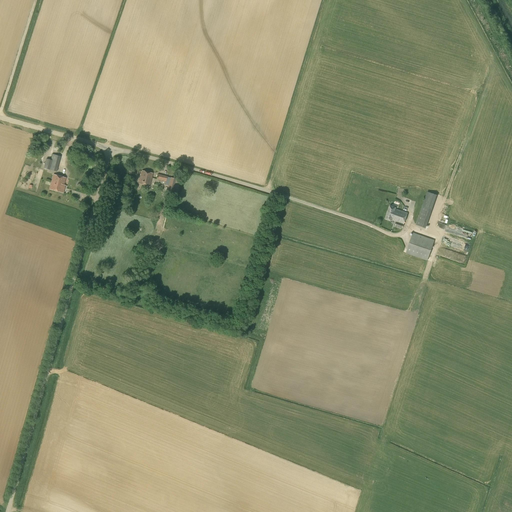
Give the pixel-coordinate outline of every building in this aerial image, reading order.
[(56,173),(60,157),(52,155),(51,161),(46,160),(43,169),(56,173)] [(139,175),(140,171),(138,170),(138,169),(130,167),(128,173),(137,175),(137,174),(139,175)] [(149,186),(153,174),(141,171),(138,184),(149,186)] [(176,197),(180,180),(158,174),(156,179),(166,182),(165,185),(168,186),(167,191),(169,192),(168,195),(176,197)] [(51,182),(63,186),(65,179),(53,175),(51,182)] [(63,186),(51,182),(49,190),(63,193),(65,186),(63,186)] [(402,228),(407,213),(395,209),(396,208),(389,206),(385,219),(391,221),(391,220),(396,222),(395,226),(402,228)] [(432,209),(422,206),(416,225),(425,228),(432,209)] [(427,261),(435,240),(413,233),(405,253),(408,254),(410,255),(427,261)]
